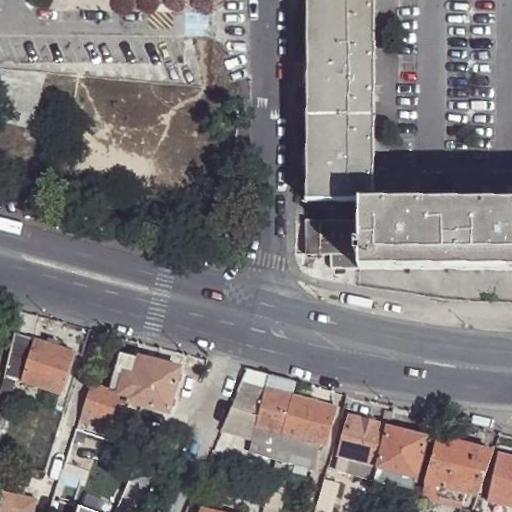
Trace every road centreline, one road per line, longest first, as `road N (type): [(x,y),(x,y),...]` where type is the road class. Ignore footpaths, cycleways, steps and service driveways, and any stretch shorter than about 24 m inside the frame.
road 1 (residential): [(266,0),(263,272),(241,313)]
road 2 (secondary): [(241,313),(421,355),(511,367)]
road 3 (residential): [(241,313),(168,511)]
road 4 (secondary): [(161,292),(67,248),(0,230)]
road 5 (secondary): [(0,271),(58,286),(161,292)]
